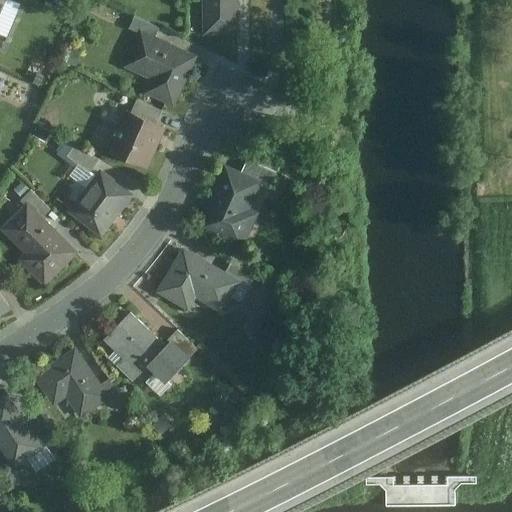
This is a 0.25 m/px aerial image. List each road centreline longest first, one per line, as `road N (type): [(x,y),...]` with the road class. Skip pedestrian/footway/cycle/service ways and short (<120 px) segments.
road 1 (residential): [(0,357),(130,260),(167,211),(225,90)]
road 2 (primary): [(231,511),(511,365)]
